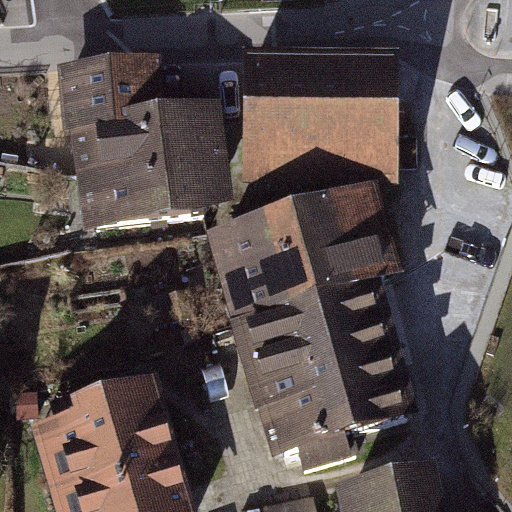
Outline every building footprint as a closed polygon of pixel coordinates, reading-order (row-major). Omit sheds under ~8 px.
[(395,63),(240,64),(240,193),(396,192),(395,63)] [(157,66),(56,78),(63,136),(73,134),(164,123),(157,66)] [(219,117),(164,123),(73,134),(85,236),(231,218),(219,117)] [(207,251),(219,293),(391,243),(379,201),(207,251)] [(219,293),(231,334),(380,291),(403,284),(391,243),(219,293)] [(231,334),(269,463),(298,454),(305,478),(371,458),(364,435),(418,419),(380,291),(231,334)] [(67,424),(28,436),(51,511),(192,511),(154,386),(64,414),(67,424)] [(439,511),(435,490),(337,510),(337,511),(439,511)]
